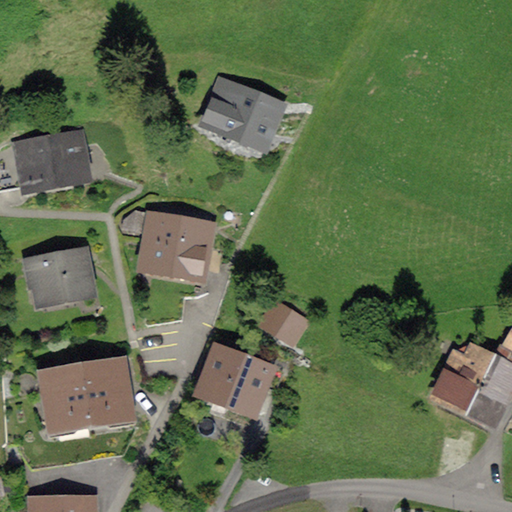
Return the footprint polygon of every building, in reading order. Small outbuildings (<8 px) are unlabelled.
[(232,108),(225,127),(262,142),(276,108),(222,86),(216,101),(232,108)] [(0,189),(81,175),(75,138),(22,147),(23,156),(0,160),(0,189)] [(155,222),(148,264),(197,272),(204,230),(155,222)] [(32,264),(35,281),(39,280),(42,299),(86,290),(80,255),(32,264)] [(174,296),(139,302),(148,324),(178,319),(174,296)] [(264,322),(292,340),(304,320),(276,302),(264,322)] [(261,384),(274,389),(283,366),(237,348),(239,344),(224,338),(204,390),(251,409),(261,384)] [(494,424),(511,386),(511,351),(500,345),(493,358),(467,412),(494,424)] [(435,395),(467,412),(493,358),(473,347),(465,363),(453,357),(435,395)] [(37,459),(121,445),(136,429),(133,413),(126,414),(118,367),(47,378),(54,421),(31,424),(37,459)]
